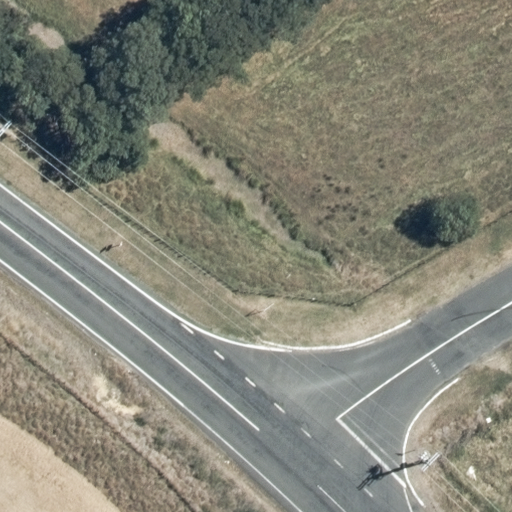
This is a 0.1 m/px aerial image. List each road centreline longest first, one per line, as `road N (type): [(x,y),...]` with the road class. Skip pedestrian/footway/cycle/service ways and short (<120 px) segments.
road 1 (tertiary): [(287,454),(0,230)]
road 2 (unclassified): [(287,454),(511,302)]
